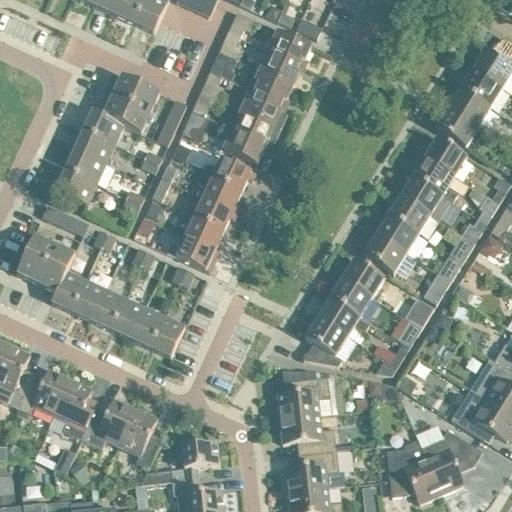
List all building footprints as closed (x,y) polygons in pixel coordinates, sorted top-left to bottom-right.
[(99,0),(75,0),(75,1),(94,10),(99,0)] [(122,0),(99,0),(94,10),(114,19),(122,0)] [(134,28),(146,0),(122,0),(114,19),(134,28)] [(154,37),(159,26),(168,5),(156,0),(146,0),(134,28),(154,37)] [(186,11),(190,0),(178,0),(176,6),(186,11)] [(197,16),(204,0),(190,0),(186,11),(197,16)] [(209,21),(215,6),(218,0),(217,0),(204,0),(197,16),(209,21)] [(250,14),(254,5),(244,0),(243,0),(239,9),(250,14)] [(249,37),(255,24),(236,16),(231,28),(227,37),(240,42),(243,34),(249,37)] [(290,32),(294,22),(281,16),(276,25),(290,32)] [(295,35),(314,43),(319,31),(301,23),(295,35)] [(304,71),(306,65),(304,64),(311,50),(277,35),(272,45),(276,47),(272,57),(304,71)] [(237,65),(243,53),(236,50),(240,42),(227,37),(218,57),(237,65)] [(511,76),(511,71),(484,54),(475,70),(471,67),(468,72),(502,93),(511,76)] [(232,77),(237,65),(218,57),(209,76),(222,82),(225,73),(232,77)] [(304,71),(272,57),(267,67),(262,65),(257,75),(292,91),(299,77),(301,78),(304,71)] [(490,112),(502,93),(468,72),(465,77),(469,79),(460,94),(490,112)] [(285,111),(289,104),(286,103),(292,91),(257,75),(252,85),(257,87),(253,96),(285,111)] [(220,105),(225,93),(218,89),(222,82),(209,76),(200,96),(220,105)] [(121,80),(103,120),(122,128),(141,137),(151,116),(159,98),(121,80)] [(490,112),(460,94),(451,109),(447,106),(444,111),(478,132),(490,112)] [(215,116),(220,105),(200,96),(191,116),(203,121),(207,113),(215,116)] [(287,119),(283,117),(285,111),(253,96),(249,106),(243,104),(239,113),(274,130),(280,133),(287,119)] [(183,109),(175,105),(172,112),(183,117),(186,110),(183,109)] [(465,152),(478,132),(444,111),(441,116),(445,118),(435,133),(465,152)] [(180,123),(183,117),(172,112),(169,118),(180,123)] [(275,146),(280,133),(274,130),(239,113),(234,123),(239,126),(234,136),(267,151),(270,144),(275,146)] [(103,120),(94,115),(92,115),(83,135),(113,149),(122,128),(103,120)] [(200,129),(203,121),(191,116),(188,123),(200,129)] [(177,130),(180,123),(169,118),(167,123),(166,125),(177,130)] [(166,125),(163,132),(173,137),(177,130),(166,125)] [(195,144),(198,136),(187,131),(184,139),(195,144)] [(170,144),(173,137),(163,132),(159,138),(170,144)] [(83,135),(74,155),(104,169),(113,149),(83,135)] [(267,151),(234,136),(230,144),(225,142),(220,153),(256,169),(263,155),(265,156),(267,151)] [(167,150),(170,144),(159,138),(156,145),(167,150)] [(466,161),(436,142),(427,158),(423,155),(420,160),(454,181),(466,161)] [(185,167),(191,153),(178,147),(172,161),(185,167)] [(74,155),(65,175),(95,189),(104,169),(74,155)] [(158,171),(162,162),(147,155),(143,164),(158,171)] [(452,206),(458,197),(448,191),(454,181),(420,160),(417,165),(421,167),(412,182),(442,201),(442,200),(452,206)] [(255,178),(237,169),(220,162),(215,172),(207,168),(202,179),(241,197),(247,183),(251,185),(255,178)] [(154,179),(158,171),(143,164),(139,172),(154,179)] [(170,187),(176,174),(167,169),(161,183),(170,187)] [(65,175),(55,195),(74,203),(86,209),(95,189),(65,175)] [(236,218),(239,211),(235,209),(241,197),(202,179),(197,189),(206,193),(202,202),(236,218)] [(506,197),(511,188),(499,181),(494,189),(499,192),(492,204),(499,208),(506,197)] [(442,201),(412,182),(403,196),(399,194),(396,199),(430,220),(442,201)] [(161,206),(170,187),(161,183),(152,202),(161,206)] [(140,210),(143,203),(129,196),(126,204),(140,210)] [(418,239),(430,220),(396,199),(393,204),(397,206),(388,221),(418,239)] [(499,208),(492,204),(486,200),(478,213),(491,221),(498,209),(499,208)] [(236,218),(202,202),(197,213),(188,209),(183,218),(223,236),(229,222),(233,224),(236,218)] [(136,218),(140,210),(126,204),(122,211),(136,218)] [(156,222),(161,210),(150,205),(145,217),(156,222)] [(500,243),(511,224),(511,207),(509,206),(490,237),(500,243)] [(54,214),(47,211),(42,221),(49,225),(54,214)] [(61,217),(54,214),(49,225),(56,228),(61,217)] [(67,220),(65,219),(61,217),(56,228),(60,230),(62,231),(67,220)] [(218,258),(221,250),(217,248),(223,236),(183,218),(178,229),(186,232),(182,241),(218,258)] [(67,220),(62,231),(69,234),(74,223),(67,220)] [(418,239),(388,221),(378,236),(375,233),(372,238),(406,258),(418,239)] [(81,227),(74,223),(69,234),(76,237),(81,227)] [(144,223),(138,235),(148,240),(154,227),(144,223)] [(88,230),(81,227),(76,237),(83,240),(88,230)] [(462,240),(474,248),(482,235),(475,231),(469,228),(462,240)] [(99,253),(106,238),(99,235),(92,250),(99,253)] [(107,257),(114,242),(106,238),(99,253),(107,257)] [(393,279),(406,258),(372,238),(369,243),(373,245),(363,260),(393,279)] [(16,278),(56,296),(66,276),(74,259),(52,249),(34,240),(16,278)] [(462,267),(467,260),(474,248),(462,240),(450,259),(462,267)] [(218,258),(182,241),(177,251),(169,248),(165,257),(209,277),(218,258)] [(139,271),(145,257),(138,253),(131,267),(139,271)] [(147,274),(153,260),(145,257),(139,271),(147,274)] [(438,278),(450,286),(462,267),(450,259),(438,278)] [(384,282),(354,264),(344,279),(340,277),(337,282),(371,302),(384,282)] [(178,289),(184,275),(176,271),(170,285),(178,289)] [(186,292),(192,279),(184,275),(178,289),(186,292)] [(51,307),(71,316),(85,285),(66,276),(56,296),(51,307)] [(423,302),(436,309),(450,286),(438,278),(423,302)] [(359,322),(371,302),(337,282),(334,286),(338,289),(329,303),(359,322)] [(85,285),(71,316),(91,325),(105,294),(85,285)] [(467,309),(475,297),(459,287),(451,298),(467,309)] [(91,325),(111,335),(125,303),(105,294),(91,325)] [(131,344),(145,312),(125,303),(111,335),(131,344)] [(369,328),(359,322),(329,303),(320,318),(316,316),(313,320),(347,341),(353,331),(363,337),(369,328)] [(421,333),(428,321),(434,312),(417,303),(406,322),(410,325),(409,326),(421,333)] [(131,344),(150,353),(165,321),(145,312),(131,344)] [(338,371),(342,366),(335,361),(347,341),(313,320),(310,325),(314,327),(305,343),(314,348),(303,365),(338,371)] [(170,362),(185,330),(167,322),(165,321),(150,353),(170,362)] [(409,352),(421,333),(409,326),(397,345),(402,348),(409,352)] [(0,367),(8,349),(0,345),(0,367)] [(511,352),(505,348),(494,366),(511,377),(511,352)] [(18,413),(28,391),(18,386),(30,359),(8,349),(0,367),(0,404),(18,413)] [(397,356),(390,368),(397,372),(405,359),(398,355),(397,356)] [(511,377),(494,366),(489,363),(470,394),(485,404),(511,420),(511,377)] [(391,380),(393,378),(397,372),(390,368),(385,364),(376,378),(391,380)] [(54,421),(70,384),(48,374),(39,396),(28,391),(18,413),(30,418),(33,412),(54,421)] [(277,399),(280,424),(319,420),(319,419),(337,417),(333,381),(295,385),(297,397),(277,399)] [(95,415),(85,410),(92,394),(70,384),(54,421),(66,427),(62,436),(82,445),(93,421),(95,415)] [(506,446),(508,442),(511,444),(511,420),(485,404),(470,394),(451,425),(483,444),(489,435),(506,446)] [(372,396),(371,416),(380,417),(381,397),(372,396)] [(118,450),(135,414),(113,404),(103,426),(93,421),(82,445),(102,454),(106,445),(118,450)] [(148,472),(158,450),(147,446),(157,424),(135,414),(118,450),(139,460),(136,467),(148,472)] [(319,420),(280,424),(282,449),(302,446),(304,458),(336,455),(335,450),(333,433),(321,435),(319,420)] [(426,462),(441,498),(464,489),(452,461),(461,457),(468,447),(447,434),(443,442),(443,443),(422,452),(426,462)] [(169,452),(173,442),(164,438),(160,447),(169,452)] [(405,497),(412,494),(419,508),(441,498),(426,462),(422,452),(420,447),(418,448),(416,445),(404,450),(405,454),(386,456),(391,502),(405,500),(405,497)] [(172,487),(199,484),(197,472),(220,470),(217,447),(182,451),(184,473),(170,475),(172,487)] [(66,451),(55,474),(66,479),(77,456),(66,451)] [(336,455),(304,458),(305,470),(285,472),(287,497),(327,493),(326,478),(338,477),(336,455)] [(81,487),(88,482),(86,478),(89,476),(80,465),(69,473),(81,487)] [(200,497),(199,484),(172,487),(173,500),(177,500),(178,511),(224,511),(222,494),(200,497)] [(376,491),(362,492),(364,507),(377,505),(376,491)] [(329,508),(327,493),(287,497),(289,511),(341,511),(341,506),(329,508)]
